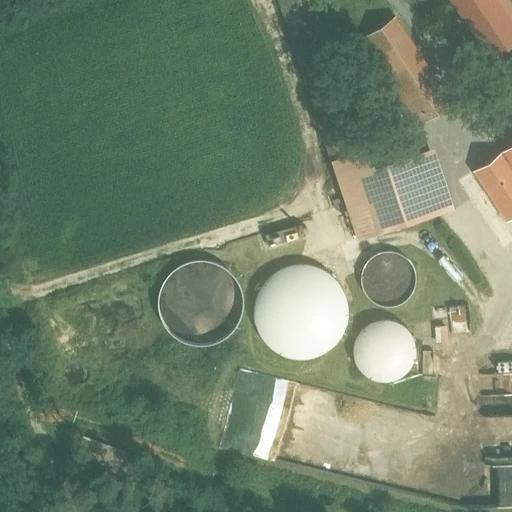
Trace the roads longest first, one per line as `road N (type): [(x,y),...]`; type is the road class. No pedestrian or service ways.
road 1 (track): [(359,511),(215,477),(27,400),(0,279)]
road 2 (track): [(27,400),(83,511)]
